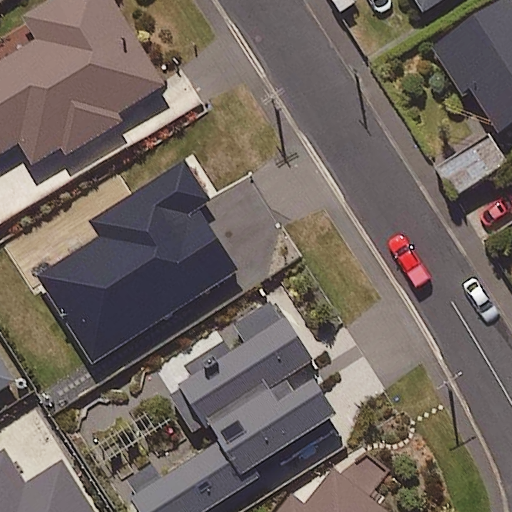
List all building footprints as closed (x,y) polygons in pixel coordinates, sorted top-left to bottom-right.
[(170,85),(117,0),(59,0),(29,19),(41,39),(0,64),(0,157),(22,144),(34,155),(51,158),(170,85)] [(412,0),(422,15),(445,0),(412,0)] [(511,4),(509,0),(507,0),(440,42),(450,59),(441,65),(462,100),(472,94),(498,136),(511,127),(511,4)] [(506,164),(488,141),(443,175),(461,198),(506,164)] [(348,413),(275,299),(158,372),(195,430),(119,479),(139,511),(211,511),(254,485),(248,477),(348,413)] [(0,393),(18,382),(0,354),(0,393)] [(27,489),(4,453),(0,455),(0,511),(96,511),(66,464),(27,489)] [(391,511),(339,469),(308,508),(294,497),(281,511),(391,511)]
